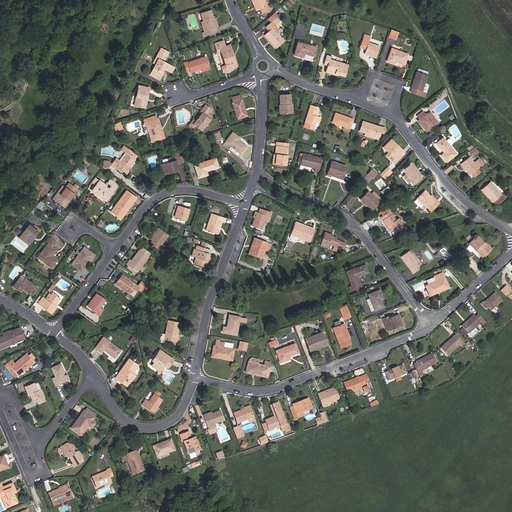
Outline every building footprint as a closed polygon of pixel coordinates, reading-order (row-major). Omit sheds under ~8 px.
[(267,6),(264,0),(251,0),(252,2),(254,2),(258,11),(261,9),(262,13),(272,9),(270,5),(267,6)] [(213,19),(210,10),(201,14),(203,22),(201,22),(204,32),(206,36),(217,32),(216,28),(213,21),(212,21),(212,19),(213,19)] [(280,22),(276,17),(277,16),(275,12),(268,18),(272,22),(275,26),(280,22)] [(279,30),(275,26),(272,22),(265,27),(269,31),(265,34),(271,42),(270,42),(276,48),(284,41),(276,33),(279,30)] [(395,40),(398,32),(391,30),(388,37),(395,40)] [(376,58),(379,47),(368,43),(370,38),(363,36),(360,44),(367,47),(366,49),(364,54),(376,58)] [(233,55),(230,45),(225,47),(223,41),(214,44),(217,53),(221,52),(225,66),(222,67),(223,73),(234,69),(233,68),(232,65),(234,65),(231,56),(233,55)] [(314,56),(316,47),(297,42),(294,55),(302,57),(304,53),(314,56)] [(163,62),(168,52),(161,48),(153,63),(155,64),(151,73),(160,78),(163,72),(160,71),(162,68),(165,69),(171,73),(174,67),(163,62)] [(410,60),(411,56),(407,55),(408,54),(391,49),(387,61),(394,64),(395,61),(404,65),(406,59),(410,60)] [(344,76),(347,65),(330,60),(331,57),(326,55),(323,64),(327,66),(326,71),(335,74),(344,76)] [(208,66),(205,57),(187,63),(186,62),(183,63),(186,72),(190,71),(190,72),(201,69),(208,66)] [(424,83),(427,75),(420,73),(417,71),(411,88),(416,90),(415,94),(424,97),(428,85),(427,84),(424,83)] [(147,99),(149,88),(138,86),(134,106),(144,108),(146,99),(147,99)] [(290,104),(290,94),(279,95),(280,105),(281,105),(282,114),(292,113),(292,104),(290,104)] [(247,116),(241,100),(240,100),(239,96),(232,98),(233,102),(232,103),(237,119),(247,116)] [(209,112),(211,109),(205,105),(203,108),(203,107),(200,111),(202,113),(199,117),(197,120),(197,119),(196,121),(193,119),(189,125),(194,129),(196,127),(202,131),(213,117),(208,113),(209,112)] [(315,116),(316,115),(318,108),(310,106),(304,127),(313,129),(315,121),(317,117),(315,116)] [(427,132),(438,123),(436,121),(433,123),(431,120),(426,114),(425,115),(423,111),(421,113),(418,115),(417,116),(419,119),(418,120),(423,126),(422,127),(427,132)] [(351,123),(353,119),(335,113),(332,122),(344,126),(343,129),(348,131),(350,128),(351,123)] [(161,128),(158,119),(157,120),(156,116),(143,120),(144,124),(142,125),(145,133),(148,132),(152,142),(161,139),(158,129),(161,128)] [(380,132),(382,128),(378,126),(377,128),(371,126),(372,124),(363,121),(360,131),(365,133),(368,134),(367,136),(373,138),(374,136),(378,137),(380,132)] [(240,154),(246,146),(238,140),(240,138),(233,133),(223,145),(228,149),(231,146),(240,154)] [(446,162),(456,154),(449,146),(452,143),(452,142),(450,139),(449,139),(446,141),(443,138),(436,143),(444,153),(441,155),(446,162)] [(395,163),(402,155),(400,153),(402,152),(396,147),(397,146),(391,140),(383,148),(389,153),(386,156),(392,161),(393,160),(395,163)] [(285,165),(288,144),(276,142),(275,155),(276,155),(275,164),(285,165)] [(130,166),(135,159),(134,159),(136,156),(131,152),(131,151),(124,146),(121,150),(127,154),(121,162),(117,160),(116,162),(114,160),(112,164),(124,173),(130,166)] [(472,155),(477,151),(474,147),(469,151),(472,155)] [(178,170),(177,164),(180,163),(178,157),(177,152),(173,153),(175,160),(171,162),(170,158),(167,159),(168,163),(163,164),(160,165),(163,175),(170,173),(170,171),(173,170),(173,172),(178,170)] [(318,172),(321,158),(302,154),(302,155),(300,163),(300,164),(304,165),(303,169),(304,170),(308,171),(309,170),(310,167),(314,168),(314,171),(318,172)] [(477,168),(482,164),(478,159),(474,163),(469,157),(461,164),(469,175),(471,173),(473,177),(480,172),(477,168)] [(218,167),(215,158),(194,165),(198,177),(207,175),(206,171),(218,167)] [(106,170),(110,164),(106,161),(104,161),(100,166),(106,170)] [(343,176),(346,167),(331,162),(327,174),(331,175),(332,173),(343,176)] [(413,185),(422,178),(419,175),(420,174),(411,163),(402,169),(406,174),(403,177),(408,183),(411,181),(413,185)] [(385,180),(392,173),(387,168),(380,175),(385,180)] [(106,201),(117,185),(110,180),(106,185),(99,181),(98,182),(96,185),(92,191),(99,196),(99,194),(101,196),(100,197),(106,201)] [(497,205),(506,197),(503,194),(502,195),(490,182),(481,189),(489,198),(490,197),(494,201),(494,202),(497,205)] [(68,202),(77,189),(76,189),(78,187),(75,185),(74,187),(69,183),(65,189),(60,195),(57,193),(53,199),(62,206),(67,201),(68,202)] [(60,195),(65,189),(62,186),(57,193),(60,195)] [(130,206),(137,197),(126,190),(110,212),(116,216),(117,214),(120,216),(129,205),(130,206)] [(431,212),(440,203),(434,198),(433,199),(430,196),(425,191),(414,201),(420,208),(423,205),(431,212)] [(372,210),(379,202),(371,194),(368,192),(360,199),(363,202),(366,205),(372,210)] [(381,199),(373,192),(371,194),(379,202),(381,199)] [(39,209),(44,204),(44,203),(41,201),(36,206),(39,209)] [(120,219),(130,206),(129,205),(120,216),(117,214),(116,216),(120,219)] [(186,220),(189,209),(178,206),(175,217),(186,220)] [(391,232),(403,225),(398,218),(395,220),(389,211),(391,210),(389,207),(380,213),(382,216),(381,217),(391,232)] [(270,217),(271,212),(263,209),(261,213),(259,213),(257,212),(255,217),(252,226),(261,230),(265,220),(267,216),(270,217)] [(223,222),(225,218),(212,214),(206,230),(216,233),(218,227),(219,228),(221,221),(223,222)] [(39,234),(41,230),(34,225),(33,228),(29,225),(30,224),(26,221),(23,227),(26,229),(19,238),(29,245),(31,241),(29,240),(32,236),(34,237),(37,233),(39,234)] [(310,240),(314,231),(310,229),(310,227),(295,222),(290,237),(291,240),(293,240),(294,241),(297,240),(298,237),(306,240),(306,238),(310,240)] [(152,240),(160,229),(158,228),(150,239),(152,240)] [(160,246),(168,235),(160,229),(152,240),(153,241),(151,245),(162,252),(164,249),(160,246)] [(344,249),(346,243),(336,240),(337,238),(333,237),(330,236),(331,234),(325,232),(320,245),(324,247),(332,249),(336,250),(337,246),(344,249)] [(485,243),(478,236),(477,237),(484,244),(485,243)] [(483,257),(491,249),(485,243),(484,244),(477,237),(470,244),(466,248),(470,252),(474,248),(483,257)] [(51,256),(55,250),(52,248),(55,242),(50,239),(46,244),(47,245),(45,247),(41,254),(39,253),(37,255),(38,257),(38,258),(51,268),(57,260),(53,257),(52,257),(51,257),(51,256)] [(269,252),(271,244),(267,243),(256,239),(250,254),(261,258),(264,250),(269,252)] [(209,253),(210,250),(206,248),(200,246),(197,245),(195,249),(194,249),(191,256),(196,258),(199,259),(197,265),(205,268),(207,261),(206,261),(207,257),(208,258),(210,254),(209,253)] [(90,261),(95,254),(84,246),(79,253),(78,255),(71,264),(82,272),(85,268),(83,266),(88,259),(90,261)] [(137,272),(150,254),(141,247),(131,261),(128,265),(137,272)] [(413,273),(423,266),(410,249),(401,257),(413,273)] [(359,275),(368,272),(365,265),(346,272),(352,286),(355,284),(357,288),(361,287),(360,283),(357,275),(358,275),(359,276),(359,275)] [(448,287),(442,273),(434,277),(435,277),(426,281),(428,285),(426,286),(428,291),(430,290),(432,294),(437,292),(436,292),(439,291),(448,287)] [(133,292),(138,286),(122,275),(115,284),(127,293),(130,290),(133,292)] [(33,295),(38,288),(25,278),(22,282),(18,279),(13,287),(17,290),(20,287),(23,289),(29,294),(30,293),(33,295)] [(511,291),(506,285),(501,290),(506,296),(511,291)] [(381,300),(377,291),(368,295),(375,310),(386,306),(383,299),(381,300)] [(56,303),(60,298),(53,292),(51,295),(47,300),(45,298),(43,297),(38,304),(51,314),(56,306),(55,305),(56,303)] [(502,300),(494,292),(480,305),(486,311),(490,307),(493,309),(502,300)] [(99,308),(105,300),(96,294),(93,298),(95,299),(89,307),(93,310),(95,312),(95,313),(98,316),(102,310),(99,308)] [(350,317),(346,306),(340,308),(344,319),(350,317)] [(403,325),(399,318),(400,318),(398,314),(390,317),(387,318),(387,316),(382,318),(386,327),(387,331),(395,328),(398,326),(398,327),(403,325)] [(474,315),(461,327),(467,335),(466,335),(468,338),(470,338),(476,334),(476,332),(473,329),(480,323),(482,325),(485,322),(478,314),(475,317),(474,315)] [(239,321),(239,317),(229,315),(227,327),(223,327),(222,332),(236,334),(239,321)] [(176,335),(179,322),(168,320),(165,334),(164,339),(174,341),(175,334),(176,335)] [(349,338),(346,330),(345,330),(342,324),(333,328),(341,347),(350,343),(349,339),(349,338)] [(0,348),(24,338),(20,327),(11,331),(11,330),(2,334),(3,336),(0,337),(0,348)] [(325,343),(321,332),(305,339),(309,349),(325,343)] [(462,342),(456,335),(440,349),(447,356),(459,345),(462,342)] [(114,358),(120,350),(103,337),(95,348),(101,353),(103,350),(114,358)] [(223,348),(224,343),(219,342),(219,340),(216,340),(215,346),(214,346),(212,356),(222,358),(222,357),(225,358),(225,359),(229,359),(230,354),(232,355),(233,349),(232,349),(223,348)] [(246,351),(248,342),(240,341),(238,349),(246,351)] [(298,352),(295,343),(276,351),(280,362),(289,359),(288,356),(298,352)] [(326,345),(325,343),(309,349),(310,351),(326,345)] [(169,365),(173,359),(159,350),(152,360),(154,362),(151,366),(159,371),(163,365),(165,362),(169,365)] [(13,360),(5,367),(12,374),(16,378),(18,376),(17,374),(21,370),(23,372),(34,362),(26,354),(16,363),(13,360)] [(437,363),(432,354),(416,362),(416,363),(417,364),(414,366),(420,377),(423,375),(421,371),(437,363)] [(267,377),(271,362),(265,361),(263,365),(258,364),(259,362),(257,359),(252,358),(249,359),(246,370),(255,373),(255,374),(267,377)] [(133,371),(138,365),(129,359),(115,378),(122,383),(123,381),(127,384),(134,374),(132,373),(133,371)] [(65,374),(60,364),(51,368),(56,377),(52,379),(56,386),(59,385),(58,383),(67,379),(65,374)] [(406,373),(403,365),(385,372),(388,381),(394,378),(400,376),(406,373)] [(370,384),(366,375),(358,378),(358,377),(350,381),(350,382),(344,385),(347,393),(345,394),(346,397),(353,395),(353,392),(362,388),(364,393),(369,391),(367,387),(366,387),(366,386),(370,384)] [(41,389),(38,382),(34,384),(34,383),(25,387),(28,396),(30,395),(33,402),(37,400),(38,403),(44,401),(43,398),(42,398),(39,390),(41,389)] [(364,393),(362,388),(353,392),(353,395),(354,397),(364,393)] [(339,399),(335,389),(322,394),(321,393),(317,395),(322,406),(339,399)] [(153,413),(162,399),(158,396),(160,393),(157,390),(149,401),(146,399),(142,404),(153,413)] [(312,409),(308,399),(301,402),(301,403),(293,406),(290,408),(295,420),(298,418),(297,415),(303,412),(312,409)] [(286,424),(278,403),(272,405),(277,418),(266,422),(266,423),(262,425),(265,432),(269,430),(269,431),(280,427),(282,432),(285,431),(290,429),(288,424),(286,424)] [(277,418),(272,405),(270,406),(274,417),(265,421),(266,422),(277,418)] [(94,413),(87,408),(85,411),(92,416),(94,413)] [(253,417),(250,408),(242,411),(242,410),(234,413),(237,423),(248,419),(253,417)] [(91,421),(93,417),(92,416),(85,411),(83,410),(77,419),(78,420),(72,429),(81,435),(88,425),(91,421)] [(224,420),(220,410),(212,414),(203,417),(209,430),(216,427),(214,423),(224,420)] [(329,421),(326,412),(320,414),(323,423),(329,421)] [(241,425),(233,428),(238,439),(245,436),(241,425)] [(195,445),(194,442),(195,442),(193,437),(191,437),(187,439),(184,433),(184,432),(179,434),(182,441),(183,441),(188,454),(198,450),(196,445),(195,445)] [(175,450),(170,439),(159,443),(160,445),(153,447),(157,456),(175,450)] [(81,455),(78,450),(75,452),(73,449),(75,444),(74,444),(73,444),(68,443),(59,447),(65,456),(68,457),(69,457),(72,463),(71,464),(73,467),(81,462),(79,459),(82,457),(81,455)] [(141,463),(138,455),(135,456),(133,451),(121,455),(123,461),(127,459),(133,474),(141,470),(138,464),(141,463)] [(113,476),(110,469),(106,470),(107,471),(92,477),(96,487),(104,484),(111,481),(109,478),(113,476)] [(16,491),(12,483),(3,487),(0,488),(0,496),(1,496),(6,508),(9,506),(9,505),(17,501),(13,492),(16,491)] [(71,494),(68,485),(60,489),(48,493),(53,506),(58,504),(56,500),(71,494)] [(73,498),(71,494),(56,500),(58,504),(73,498)]
